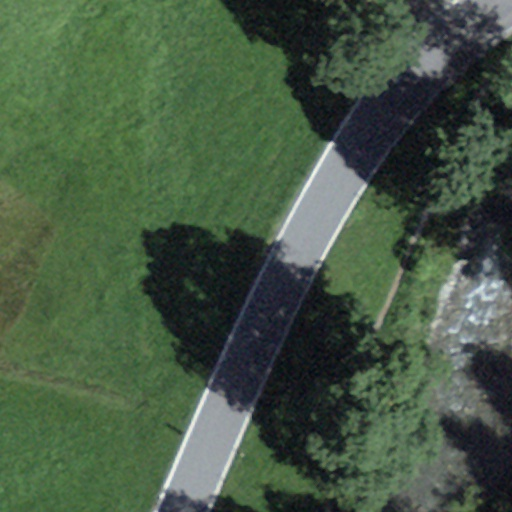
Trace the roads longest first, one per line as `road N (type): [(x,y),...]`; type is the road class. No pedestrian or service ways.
road 1 (tertiary): [(505,0),(430,51),(363,138),(305,236),(177,511)]
road 2 (unknown): [(90,511),(210,442)]
